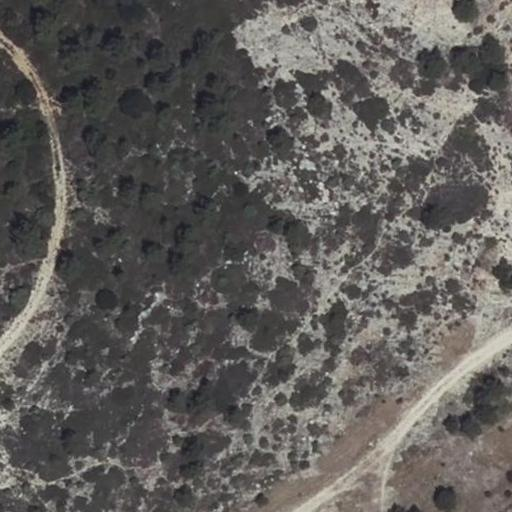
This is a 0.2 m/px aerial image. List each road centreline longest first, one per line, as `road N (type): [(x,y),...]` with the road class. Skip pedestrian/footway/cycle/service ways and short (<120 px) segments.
road 1 (track): [(0,345),(29,313),(58,216),(50,127),(26,71),(0,42)]
road 2 (track): [(511,333),(417,401),(367,469),(301,511)]
